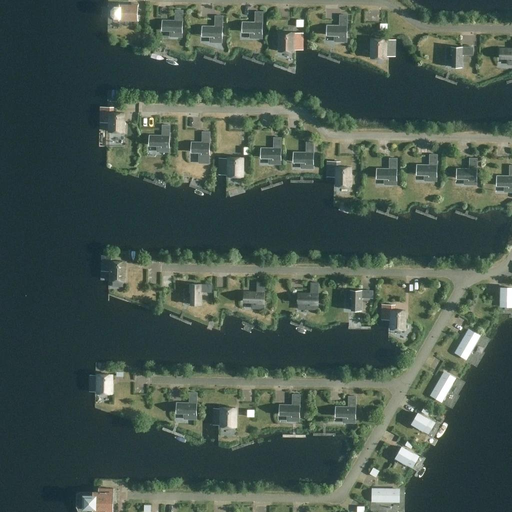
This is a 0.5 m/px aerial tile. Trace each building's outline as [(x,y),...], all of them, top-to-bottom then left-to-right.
[(111,15),(114,18),(119,18),(119,21),(137,21),(138,4),(119,4),(119,7),(114,7),(111,10),(111,15)] [(162,30),(170,30),(170,36),(182,37),(182,11),(175,10),(175,21),(162,21),(162,30)] [(255,23),(242,23),(242,32),(250,32),(250,38),(262,38),(262,12),(255,12),(255,23)] [(346,42),(347,16),(339,15),(339,26),(326,26),(326,35),(334,35),(334,41),(346,42)] [(221,42),(222,16),(215,16),(215,27),(202,27),(202,36),(210,36),(210,42),(221,42)] [(293,33),(279,32),(279,50),(281,50),(281,52),(291,52),(291,50),(293,50),(293,33)] [(371,58),(373,58),(373,59),(383,59),(383,58),(385,59),(386,40),(371,39),(371,58)] [(472,55),(473,48),(447,47),(446,59),(452,59),(452,67),(461,67),(462,55),(472,55)] [(499,58),(507,58),(507,64),(511,64),(511,49),(499,49),(499,58)] [(109,130),(111,130),(111,132),(121,132),(121,131),(123,131),(124,113),(113,113),(113,108),(109,107),(109,130)] [(149,145),(157,145),(157,151),(169,152),(170,125),(162,125),(162,136),(149,136),(149,145)] [(191,152),(199,152),(199,156),(209,156),(209,132),(202,132),(202,143),(191,143),(191,152)] [(269,158),(269,164),(281,164),(281,138),(274,138),(273,149),(261,148),(261,157),(269,158)] [(301,162),(301,168),(313,168),(314,142),(306,142),(306,153),(293,153),(293,162),(301,162)] [(425,174),(425,181),(436,181),(437,155),(429,154),(429,165),(417,165),(416,174),(425,174)] [(228,176),(230,176),(230,177),(240,177),(242,177),(243,158),(228,158),(228,176)] [(385,178),(384,184),(396,185),(397,158),(389,158),(389,169),(377,169),(376,178),(385,178)] [(465,178),(464,184),(476,185),(477,158),(469,158),(469,169),(456,169),(456,178),(465,178)] [(336,186),(338,186),(348,187),(348,186),(350,186),(351,167),(340,167),(340,162),(336,162),(336,186)] [(505,185),(504,192),(511,191),(511,165),(509,165),(509,176),(497,176),(496,185),(505,185)] [(110,279),(112,279),(112,281),(123,281),(123,279),(125,279),(125,262),(114,261),(115,256),(111,256),(110,279)] [(224,287),(224,278),(214,278),(214,287),(224,287)] [(244,301),(252,302),(252,308),(263,308),(264,282),(257,282),(256,293),(244,292),(244,301)] [(309,310),(317,310),(318,302),(318,282),(315,282),(310,282),(310,293),(297,292),(297,304),(305,304),(305,309),(309,310)] [(212,284),(185,284),(184,297),(190,297),(190,305),(201,306),(201,292),(212,292),(212,288),(212,284)] [(501,305),(508,305),(511,305),(511,301),(511,300),(511,288),(501,288),(500,301),(501,301),(501,305)] [(372,291),(346,290),(346,302),(352,302),(352,310),(361,311),(362,298),(372,298),(372,291)] [(395,305),(391,305),(390,327),(392,327),(392,329),(403,330),(403,328),(405,328),(405,310),(395,310),(395,305)] [(455,353),(466,359),(467,356),(469,356),(477,342),(476,341),(479,336),(469,330),(455,353)] [(444,372),(431,395),(441,401),(443,398),(444,399),(452,385),(451,384),(454,378),(444,372)] [(112,374),(97,374),(97,391),(99,391),(99,393),(109,394),(109,392),(111,392),(112,374)] [(176,412),(184,412),(184,419),(196,419),(197,393),(189,393),(189,403),(176,403),(176,412)] [(279,414),(287,414),(287,421),(299,421),(300,395),(292,395),(292,405),(279,405),(279,414)] [(344,416),(343,423),(355,423),(356,396),(348,396),(348,407),(335,407),(335,416),(344,416)] [(220,425),(223,425),(222,427),(233,427),(233,425),(235,425),(235,408),(221,408),(220,425)] [(416,412),(410,423),(426,432),(432,422),(416,412)] [(402,447),(395,458),(406,464),(407,463),(410,466),(416,456),(412,454),(413,454),(402,447)] [(369,474),(375,477),(379,471),(373,467),(369,474)] [(372,501),(376,501),(376,503),(392,503),(392,502),(398,502),(399,490),(372,489),(372,501)] [(93,508),(93,510),(93,511),(112,511),(112,510),(113,510),(113,493),(99,492),(96,492),(93,492),(93,495),(88,495),(84,498),(84,505),(87,507),(93,508)]
